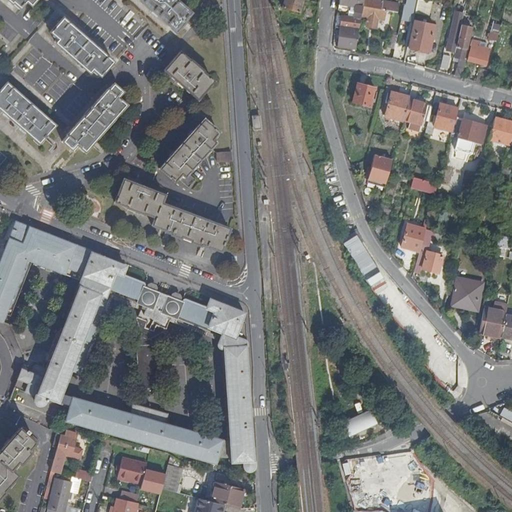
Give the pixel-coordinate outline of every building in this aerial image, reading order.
[(5,0),(12,5),(13,4),(20,10),(26,3),(31,7),(36,0),(5,0)] [(191,14),(175,0),(138,0),(176,33),(185,24),(186,25),(192,19),(189,17),(191,14)] [(300,15),(303,1),(299,0),(285,0),(283,10),(300,15)] [(364,0),(340,0),(339,12),(355,14),(354,19),(342,17),(338,48),(356,52),(362,18),(364,0)] [(388,3),(371,0),(364,0),(362,18),(368,19),(367,28),(368,29),(375,30),(377,30),(379,21),(385,22),(387,12),(383,11),(384,3),(388,4),(388,6),(391,7),(392,3),(388,3)] [(402,22),(408,24),(410,19),(412,19),(416,0),(407,0),(406,6),(402,22)] [(429,18),(433,4),(419,1),(416,15),(429,18)] [(383,11),(387,12),(390,12),(391,7),(388,6),(388,4),(384,3),(383,11)] [(448,53),(456,54),(462,27),(465,15),(456,14),(448,53)] [(103,76),(114,63),(64,19),(51,34),(59,41),(56,45),(91,74),(93,71),(102,78),(103,76)] [(414,23),(408,49),(429,54),(435,28),(426,26),(427,23),(424,22),(424,25),(414,23)] [(462,27),(456,54),(457,55),(456,59),(459,60),(464,61),(469,42),(466,41),(469,29),(462,27)] [(497,44),(501,33),(493,30),(489,42),(497,44)] [(396,46),(398,38),(390,36),(387,49),(395,51),(396,46)] [(469,63),(486,67),(490,52),(480,50),(481,45),(473,43),(472,47),(473,48),(469,63)] [(395,51),(394,58),(400,59),(402,47),(396,46),(395,51)] [(180,53),(164,71),(198,100),(213,82),(203,74),(204,73),(191,61),(190,62),(180,53)] [(443,55),(440,69),(449,70),(451,56),(443,55)] [(459,60),(455,76),(462,78),(467,62),(464,61),(459,60)] [(477,83),(484,85),(488,74),(482,72),(480,73),(477,83)] [(7,85),(0,93),(0,109),(40,145),(56,127),(7,85)] [(123,93),(114,85),(109,91),(108,90),(67,137),(68,138),(63,143),(72,150),(76,145),(85,153),(126,106),(118,99),(123,93)] [(353,104),(371,109),(375,90),(358,85),(353,104)] [(409,101),(410,99),(392,94),(385,119),(403,124),(404,122),(409,101)] [(427,106),(409,101),(404,122),(421,126),(427,106)] [(456,119),(459,111),(440,106),(437,119),(431,117),(428,127),(452,134),(456,119)] [(487,128),(456,119),(452,134),(452,137),(482,145),(487,128)] [(185,178),(215,144),(212,141),(218,133),(204,120),(160,170),(175,183),(181,175),(185,178)] [(511,136),(511,124),(495,120),(490,141),(509,146),(511,136)] [(233,162),(232,153),(217,154),(218,164),(233,162)] [(372,154),(365,180),(384,186),(391,159),(372,154)] [(194,186),(188,180),(185,183),(191,188),(194,186)] [(412,189),(436,196),(438,186),(414,180),(412,189)] [(208,248),(222,253),(230,230),(163,204),(166,196),(124,181),(116,203),(128,208),(127,209),(145,215),(156,219),(153,227),(166,232),(166,234),(208,249),(208,248)] [(255,472),(245,324),(242,320),(245,315),(245,311),(219,301),(218,304),(210,301),(207,308),(185,299),(183,303),(145,288),(146,284),(124,275),(127,268),(118,265),(119,263),(16,222),(0,263),(0,321),(3,323),(28,261),(81,282),(79,288),(44,377),(23,369),(15,388),(37,396),(35,400),(36,402),(37,404),(40,405),(43,405),(45,404),(47,399),(70,408),(67,421),(216,464),(219,452),(230,454),(231,464),(243,464),(244,468),(244,470),(247,473),(255,472)] [(426,232),(408,227),(402,250),(420,254),(426,232)] [(368,285),(384,275),(355,231),(339,241),(368,285)] [(420,254),(415,274),(422,276),(424,272),(439,276),(443,258),(428,254),(432,241),(434,242),(436,235),(426,232),(420,254)] [(510,252),(511,243),(511,239),(500,237),(499,239),(495,257),(505,259),(507,251),(510,252)] [(454,308),(478,313),(483,286),(459,282),(454,308)] [(507,317),(509,307),(495,304),(494,312),(485,310),(480,334),(503,339),(507,317)] [(511,317),(507,317),(503,339),(511,341),(511,317)] [(376,410),(345,423),(351,437),(382,424),(376,410)] [(501,417),(511,423),(511,415),(504,411),(501,417)] [(52,426),(50,431),(57,434),(61,436),(62,431),(63,429),(52,426)] [(29,452),(36,443),(21,430),(0,453),(0,500),(6,493),(5,493),(19,477),(12,471),(19,463),(22,465),(31,454),(29,452)] [(74,448),(77,435),(62,431),(61,436),(58,448),(57,452),(80,459),(83,451),(74,448)] [(172,457),(170,462),(177,464),(182,465),(182,464),(172,457)] [(143,485),(148,465),(123,459),(121,467),(120,471),(118,479),(143,485)] [(170,462),(168,468),(175,470),(181,471),(184,472),(185,470),(181,469),(182,465),(177,464),(170,462)] [(175,470),(168,468),(163,490),(178,494),(184,472),(181,471),(175,470)] [(76,479),(91,482),(94,474),(79,470),(76,479)] [(435,511),(437,510),(440,504),(440,498),(438,491),(434,485),(429,481),(422,479),(414,479),(407,482),(401,488),(398,495),(398,503),(401,511),(435,511)] [(48,511),(64,511),(67,507),(69,499),(71,499),(73,494),(70,493),(73,484),(57,480),(48,511)] [(245,490),(241,488),(217,482),(212,502),(225,505),(240,509),(242,502),(245,490)] [(36,505),(42,507),(48,486),(41,485),(36,505)] [(122,492),(120,500),(126,502),(138,505),(140,496),(122,492)] [(212,502),(201,499),(197,511),(223,511),(225,505),(212,502)] [(120,500),(117,500),(115,508),(112,507),(110,511),(122,511),(126,502),(120,500)] [(138,505),(126,502),(122,511),(131,511),(132,511),(136,511),(138,505)]
